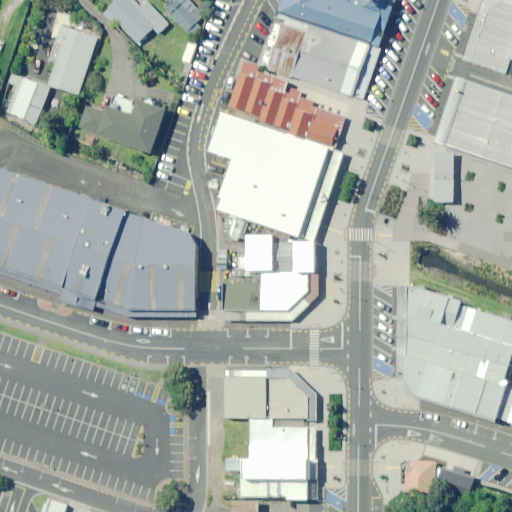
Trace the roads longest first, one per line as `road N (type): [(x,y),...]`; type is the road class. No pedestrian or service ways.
road 1 (residential): [(0,304),(145,347),(357,349)]
road 2 (secondary): [(438,0),(365,208),(357,349)]
road 3 (residential): [(511,455),(433,431),(357,425)]
